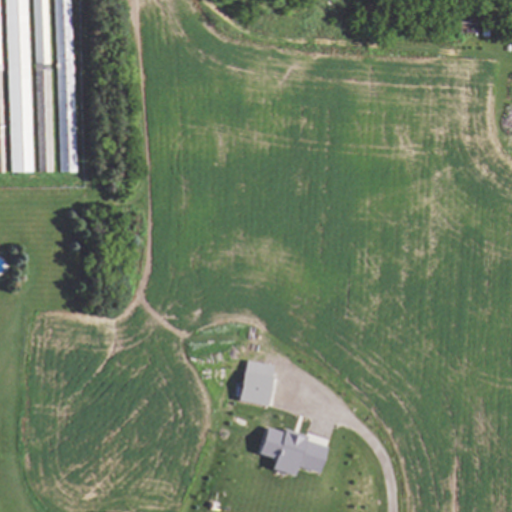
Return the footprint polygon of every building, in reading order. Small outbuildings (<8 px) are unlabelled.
[(2,0),(7,173),(29,172),(24,0),(2,0)] [(46,64),(44,0),(29,0),(31,65),(46,64)] [(51,0),(54,78),(56,78),(56,86),(55,86),(58,172),(74,172),(68,0),(51,0)] [(268,378),(239,371),(231,401),(261,408),(268,378)] [(252,455),(269,460),(266,470),(288,477),(291,467),(313,474),(321,444),(278,432),(277,432),(260,427),(252,455)]
